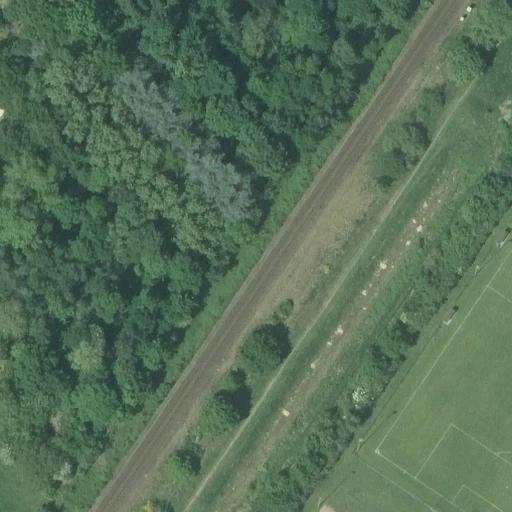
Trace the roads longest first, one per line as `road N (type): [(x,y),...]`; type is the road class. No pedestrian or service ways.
road 1 (track): [(195,511),(511,28)]
road 2 (unclassified): [(0,149),(202,0)]
